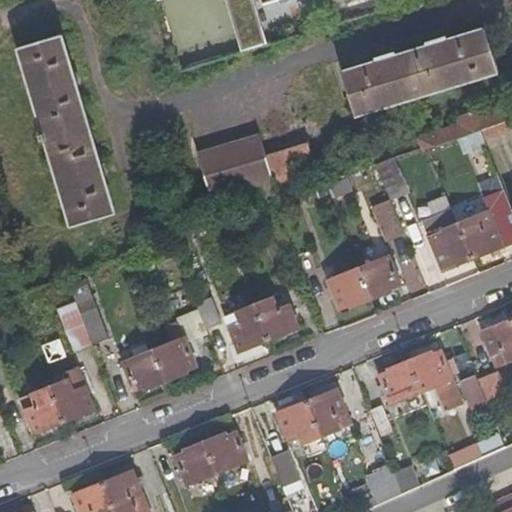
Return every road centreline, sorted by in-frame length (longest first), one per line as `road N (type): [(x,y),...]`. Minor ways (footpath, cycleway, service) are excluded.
road 1 (unknown): [(509,0),(113,123),(81,21),(70,9),(34,1),(0,9)]
road 2 (residential): [(511,279),(0,485)]
road 3 (residential): [(511,460),(395,511)]
